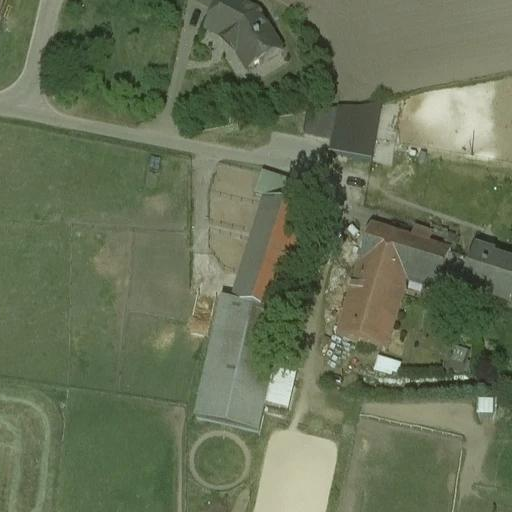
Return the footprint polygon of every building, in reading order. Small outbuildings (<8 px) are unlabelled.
[(194,0),(192,4),(213,12),(199,28),(219,41),(235,57),(247,75),(284,51),(261,15),(236,0),(194,0)] [(381,111),(338,104),(329,157),(372,164),(381,111)] [(450,254),(372,229),(336,338),(387,355),(410,286),(437,295),(450,254)] [(511,308),(511,264),(475,253),(461,295),(511,312),(511,308)] [(232,306),(224,304),(214,343),(195,422),(260,438),(289,320),(281,318),(232,306)] [(469,370),(472,348),(454,345),(450,367),(469,370)] [(374,372),(397,377),(400,363),(378,358),(374,372)] [(478,415),(494,415),(495,400),(478,400),(478,415)]
